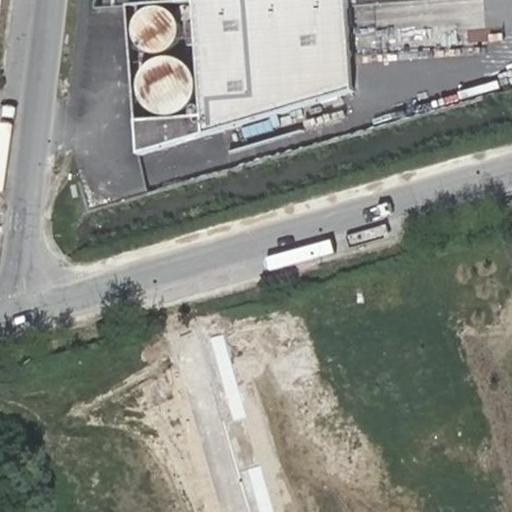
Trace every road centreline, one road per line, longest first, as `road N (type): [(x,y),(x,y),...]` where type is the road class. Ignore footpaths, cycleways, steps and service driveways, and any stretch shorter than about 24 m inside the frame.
road 1 (unclassified): [(511,174),(171,269)]
road 2 (unclassified): [(29,309),(26,221),(51,0)]
road 3 (unclassified): [(237,511),(171,269)]
road 4 (unclassified): [(171,269),(29,309)]
road 5 (unknown): [(477,441),(511,313)]
